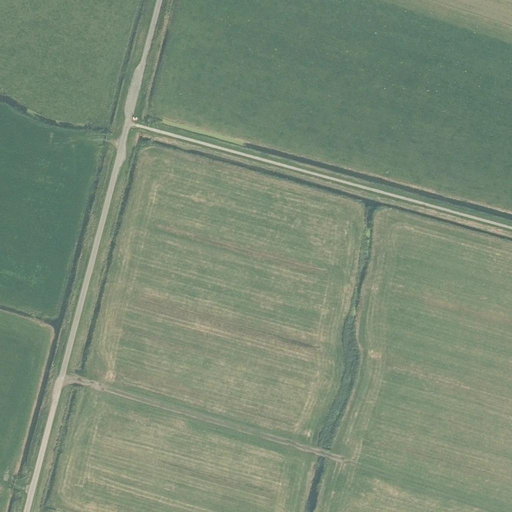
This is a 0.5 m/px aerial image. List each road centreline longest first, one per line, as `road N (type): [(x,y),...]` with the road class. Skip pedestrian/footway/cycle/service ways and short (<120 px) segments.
road 1 (unclassified): [(26,511),(159,0)]
road 2 (track): [(343,459),(69,379)]
